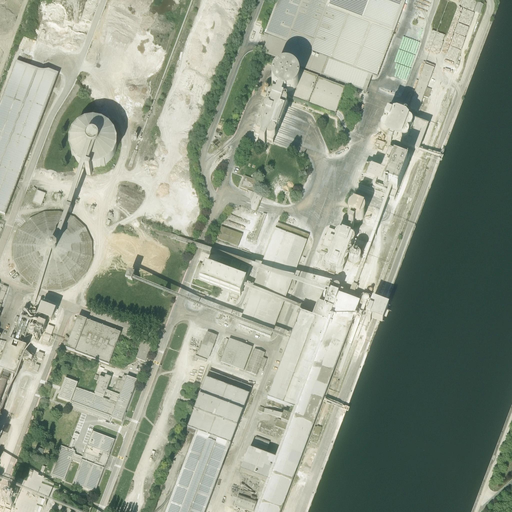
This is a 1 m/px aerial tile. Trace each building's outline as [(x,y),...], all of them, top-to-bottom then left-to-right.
[(268,41),(262,58),(287,67),(291,69),(294,70),(315,78),(337,86),(365,97),(372,80),(376,82),(377,79),(393,36),(407,1),(405,0),(304,0),(303,3),(296,0),(278,0),(264,39),(268,41)] [(477,8),(473,18),(476,19),(480,20),(483,10),(480,9),(477,8)] [(0,217),(7,220),(60,78),(17,62),(0,107),(0,217)] [(423,100),(426,92),(433,72),(424,69),(407,114),(417,117),(423,100)] [(286,99),(285,101),(307,109),(334,119),(345,92),(318,82),(306,78),(300,75),(298,80),(299,83),(299,87),(298,91),(295,95),(292,97),(288,99),(286,99)] [(262,132),(261,142),(259,147),(265,149),(266,144),(272,136),(273,136),(277,138),(285,117),(280,115),(282,111),(283,106),(281,105),(284,99),(280,98),(278,97),(275,103),(273,102),(271,107),(268,117),(267,117),(265,122),(266,122),(262,132)] [(271,107),(273,102),(271,102),(269,102),(267,104),(266,105),(266,107),(266,109),(267,110),(267,112),(265,112),(263,113),(262,115),(262,118),(263,119),(263,120),(263,121),(262,122),(260,123),(259,125),(259,127),(259,129),(260,131),(261,131),(260,131),(258,132),(256,134),(255,136),(255,138),(256,141),(258,142),(260,142),(261,142),(262,132),(266,122),(265,122),(267,117),(268,117),(271,107)] [(379,133),(379,134),(380,136),(380,137),(381,138),(383,139),(386,142),(386,143),(388,146),(386,150),(391,151),(392,147),(412,153),(418,155),(422,144),(422,142),(423,141),(425,135),(426,132),(427,130),(405,123),(403,120),(400,118),(395,118),(394,118),(392,118),(391,118),(390,121),(387,119),(386,119),(383,126),(388,127),(387,129),(385,128),(384,128),(382,129),(381,130),(380,131),(379,133)] [(113,162),(117,159),(111,142),(102,130),(87,129),(85,133),(73,137),(71,167),(73,168),(73,169),(71,173),(74,171),(74,167),(76,167),(77,170),(82,162),(91,167),(88,169),(88,180),(107,173),(108,166),(105,167),(105,168),(104,171),(100,170),(101,169),(99,169),(96,167),(96,163),(100,156),(102,157),(103,156),(113,162)] [(376,144),(375,148),(379,149),(377,153),(382,155),(385,147),(381,145),(376,144)] [(365,168),(356,190),(394,204),(409,163),(388,155),(380,174),(370,171),(370,170),(368,169),(365,168)] [(254,197),(256,191),(255,190),(257,185),(244,180),(240,191),(248,194),(254,197)] [(256,191),(254,197),(263,200),(264,194),(256,191)] [(37,194),(34,206),(44,209),(47,197),(37,194)] [(254,197),(248,194),(247,194),(249,204),(251,214),(256,216),(260,208),(263,200),(254,197)] [(51,296),(67,294),(80,286),(90,274),(94,259),(92,243),(84,230),(72,220),(57,216),(42,218),(28,226),(19,238),(14,253),(16,268),(24,282),(36,292),(51,296)] [(262,218),(253,244),(256,245),(266,218),(263,217),(262,218)] [(275,232),(239,329),(270,341),(307,244),(309,238),(277,226),(275,232)] [(221,230),(217,242),(238,250),(242,238),(221,230)] [(328,232),(322,250),(331,253),(330,254),(328,256),(328,257),(327,258),(327,260),(328,261),(327,263),(326,264),(325,265),(324,267),(324,270),(325,272),(327,273),(328,272),(325,271),(338,237),(341,237),(339,236),(338,236),(336,237),(337,236),(328,232)] [(354,246),(353,248),(362,252),(361,255),(367,257),(371,249),(354,242),(354,244),(354,246)] [(199,267),(193,282),(199,284),(231,296),(229,301),(237,304),(239,299),(240,300),(246,284),(250,273),(233,266),(229,278),(205,269),(199,267)] [(315,320),(303,315),(292,344),(291,347),(268,408),(283,413),(285,408),(297,413),(294,419),(286,416),(285,419),(260,410),(259,413),(284,423),(291,426),(278,461),(252,452),(244,473),(270,483),(258,511),(284,511),(363,305),(352,301),(348,300),(342,298),(343,296),(339,295),(341,289),(332,286),(329,294),(330,294),(327,302),(328,303),(327,307),(321,305),(315,320)] [(355,293),(357,289),(352,287),(348,299),(353,301),(355,293)] [(4,289),(0,298),(0,305),(2,307),(8,290),(4,289)] [(369,311),(366,320),(368,321),(367,324),(370,325),(371,322),(382,326),(388,310),(372,304),(369,311)] [(0,383),(2,384),(12,388),(15,382),(22,364),(29,367),(30,366),(31,367),(34,362),(35,358),(33,358),(33,357),(26,354),(27,353),(33,343),(38,346),(39,346),(40,346),(42,339),(48,323),(48,322),(48,323),(52,324),(53,324),(54,320),(55,317),(56,315),(57,314),(53,312),(52,311),(52,310),(51,310),(51,309),(50,307),(48,306),(47,306),(45,306),(44,309),(42,308),(39,318),(25,311),(12,345),(9,344),(8,347),(8,348),(5,354),(4,357),(0,367),(0,383)] [(110,368),(122,336),(79,320),(67,352),(110,368)] [(198,359),(209,363),(218,340),(207,336),(198,359)] [(229,342),(220,365),(244,374),(252,351),(229,342)] [(149,355),(140,352),(137,362),(147,364),(149,355)] [(255,353),(246,375),(257,379),(260,372),(263,373),(268,363),(264,361),(266,357),(255,353)] [(168,511),(207,511),(253,392),(210,375),(189,432),(198,435),(168,511)] [(71,406),(70,410),(111,425),(112,422),(123,426),(139,384),(124,379),(122,383),(119,381),(113,396),(108,394),(113,381),(107,378),(106,381),(100,379),(98,386),(100,386),(96,398),(77,391),(79,387),(66,382),(59,401),(71,406)] [(92,435),(84,460),(74,457),(75,454),(61,450),(51,479),(65,484),(72,463),(82,466),(75,487),(97,495),(115,443),(92,435)] [(257,439),(254,449),(268,453),(271,443),(257,439)] [(240,497),(236,507),(249,511),(255,511),(258,504),(240,497)]
